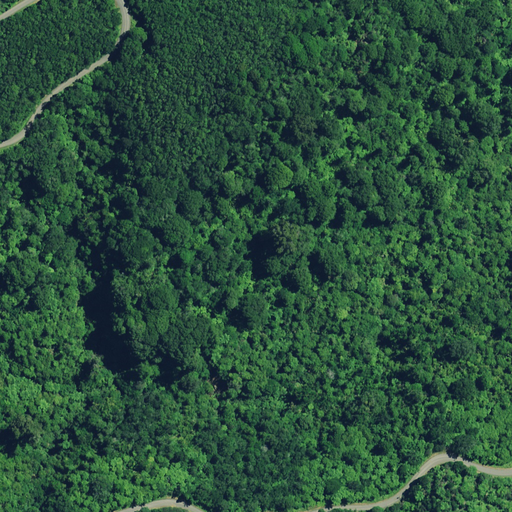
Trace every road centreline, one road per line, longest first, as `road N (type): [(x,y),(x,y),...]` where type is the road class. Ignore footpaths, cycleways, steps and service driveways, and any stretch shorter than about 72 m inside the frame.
road 1 (unclassified): [(314,511),(366,510),(391,500),(428,459),(511,463)]
road 2 (unclassified): [(115,0),(124,22),(111,52),(53,88),(0,144)]
